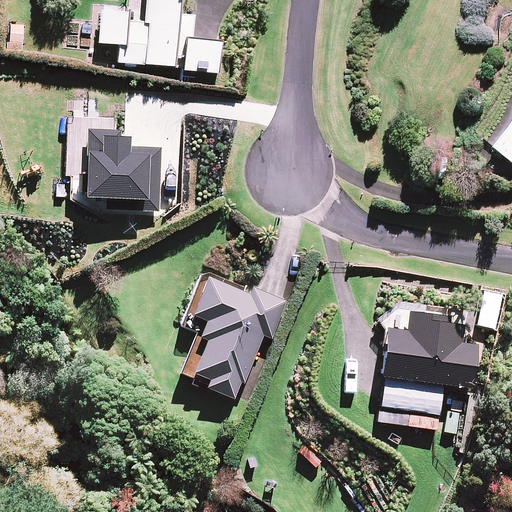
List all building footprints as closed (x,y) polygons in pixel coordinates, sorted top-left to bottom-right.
[(180,0),(146,0),(144,23),(127,21),(128,12),(101,10),(98,44),(118,45),(117,62),(182,68),(182,70),(218,73),(220,42),(191,39),(193,15),(179,14),(180,0)] [(25,25),(9,24),(9,43),(24,43),(25,25)] [(511,98),(510,103),(509,109),(507,115),(506,121),(489,147),(511,165),(511,98)] [(247,294),(203,276),(187,315),(203,321),(197,336),(206,340),(192,374),(205,379),(202,388),(233,400),(260,335),(269,339),(283,302),(250,288),(247,294)] [(447,317),(407,313),(405,332),(381,330),(376,377),(471,387),(476,346),(459,344),(461,325),(446,324),(447,317)]
